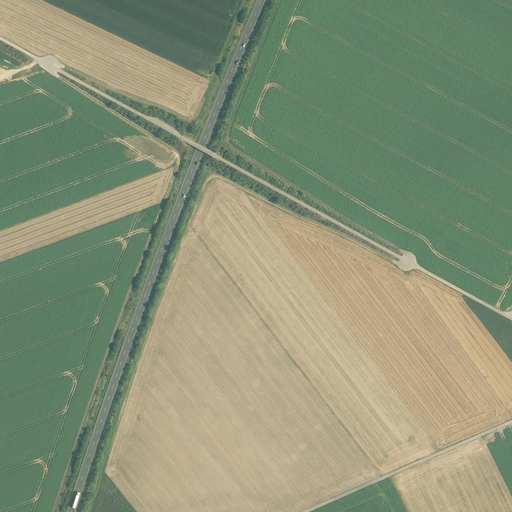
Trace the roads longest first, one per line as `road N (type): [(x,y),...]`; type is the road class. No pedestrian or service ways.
road 1 (track): [(92,511),(154,313),(209,179),(413,266),(227,144),(236,106),(286,0)]
road 2 (track): [(53,511),(180,157),(51,73),(56,65),(194,118),(249,0)]
road 3 (primary): [(267,0),(190,175),(71,511)]
road 4 (track): [(511,320),(42,63)]
road 5 (track): [(511,421),(304,511)]
